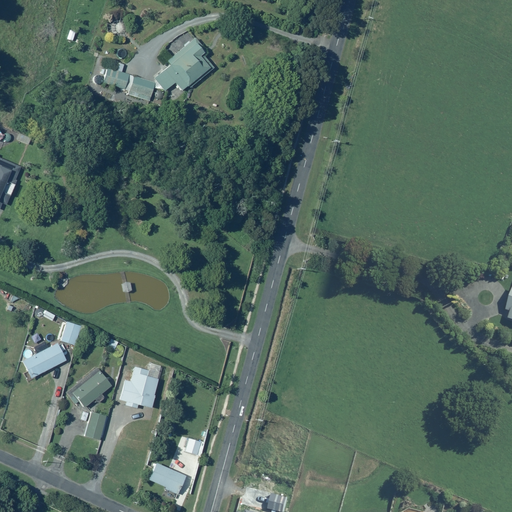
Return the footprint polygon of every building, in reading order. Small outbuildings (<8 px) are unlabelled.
[(206,53),(193,38),(166,62),(168,64),(153,76),(165,90),(174,82),(182,91),(188,87),(190,89),(212,70),(201,58),(206,53)] [(113,70),(105,69),(101,85),(127,91),(126,98),(149,103),(154,81),(121,74),(123,65),(115,63),(113,70)] [(20,168),(0,159),(0,203),(5,206),(17,180),(15,179),(20,168)] [(55,315),(45,309),(41,315),(51,322),(55,315)] [(81,324),(66,320),(60,340),(73,344),(74,339),(77,339),(81,324)] [(35,352),(22,359),(32,378),(66,360),(56,342),(48,347),(44,339),(31,346),(35,352)] [(131,381),(125,380),(120,400),(126,402),(125,405),(137,408),(139,404),(152,408),(155,395),(159,379),(157,379),(161,366),(151,363),(149,370),(134,366),(131,381)] [(98,369),(66,393),(74,404),(79,400),(83,406),(93,398),(97,403),(104,397),(101,392),(110,386),(98,369)] [(107,416),(90,412),(85,437),(99,440),(100,438),(102,438),(107,416)] [(202,437),(189,434),(189,437),(187,437),(183,452),(197,455),(202,437)] [(185,475),(155,461),(147,478),(163,486),(162,488),(176,494),(185,475)]
